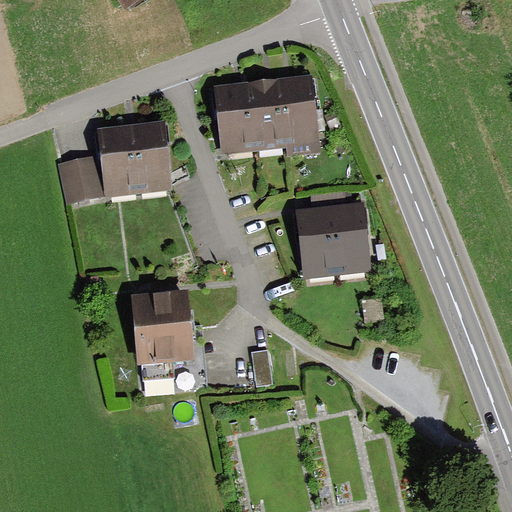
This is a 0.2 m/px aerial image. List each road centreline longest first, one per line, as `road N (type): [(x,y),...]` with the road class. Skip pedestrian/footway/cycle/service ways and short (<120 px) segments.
road 1 (secondary): [(511,455),(339,7)]
road 2 (residential): [(339,7),(38,118)]
